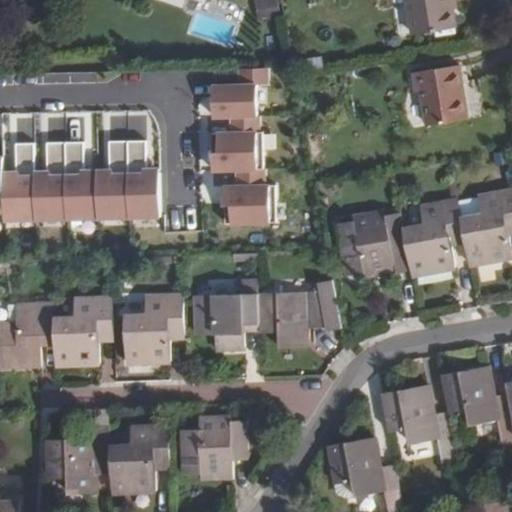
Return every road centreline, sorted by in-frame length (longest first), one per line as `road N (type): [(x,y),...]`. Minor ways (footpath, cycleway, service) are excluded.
road 1 (residential): [(48,397),(347,385)]
road 2 (residential): [(347,385),(374,359),(410,342),(511,322)]
road 3 (residential): [(282,489),(347,385)]
